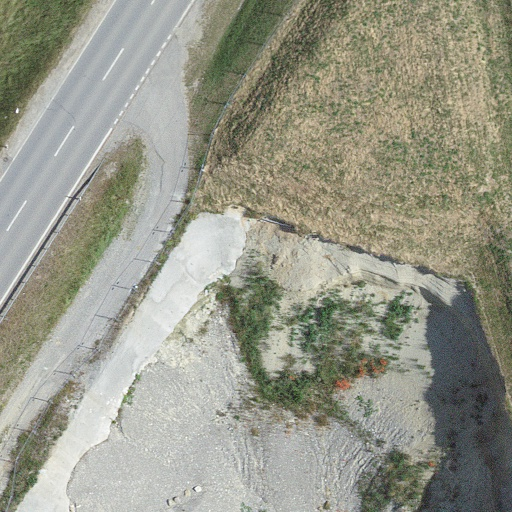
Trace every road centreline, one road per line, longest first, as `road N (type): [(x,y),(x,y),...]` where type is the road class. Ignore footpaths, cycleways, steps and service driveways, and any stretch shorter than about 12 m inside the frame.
road 1 (track): [(0,481),(162,226),(174,124),(125,56)]
road 2 (primary): [(161,0),(0,253)]
